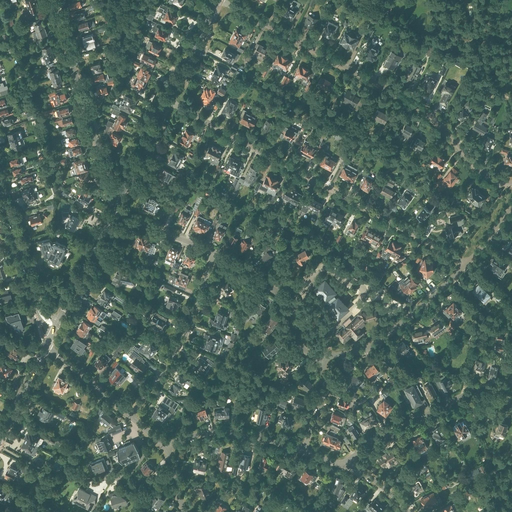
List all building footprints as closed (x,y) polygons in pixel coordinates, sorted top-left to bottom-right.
[(80,0),(71,3),(73,9),(82,6),(80,0)] [(290,0),(290,1),(283,13),(284,13),(284,15),(286,16),(288,16),(289,14),(293,17),(298,8),(298,7),(299,6),(300,4),(292,0),(290,0)] [(27,7),(29,13),(21,15),(24,22),(32,19),(31,16),(34,15),(34,12),(39,11),(37,4),(27,7)] [(86,17),(85,14),(88,13),(89,11),(100,7),(99,4),(85,8),(85,11),(84,11),(73,15),(75,20),(77,19),(77,20),(86,17)] [(160,17),(168,21),(170,20),(174,22),(175,22),(176,21),(177,18),(177,17),(177,16),(174,15),(175,14),(171,12),(170,13),(167,11),(168,7),(164,5),(161,4),(160,7),(158,11),(162,13),(160,17)] [(385,5),(382,13),(388,15),(391,7),(385,5)] [(309,15),(304,24),(313,29),(318,19),(309,15)] [(148,22),(154,26),(152,30),(157,32),(155,35),(156,35),(155,36),(165,40),(168,33),(166,32),(166,31),(162,29),(162,30),(155,26),(157,23),(145,17),(144,21),(145,22),(146,22),(147,23),(148,22)] [(78,28),(79,29),(80,30),(80,31),(91,27),(91,26),(92,26),(92,27),(95,26),(93,21),(92,18),(87,19),(87,21),(78,24),(79,27),(78,28)] [(34,21),(27,23),(28,27),(31,27),(31,29),(32,32),(36,31),(45,28),(43,22),(40,23),(39,20),(34,22),(34,21)] [(324,34),(330,37),(332,32),(334,33),(338,26),(329,21),(327,25),(328,25),(326,28),(324,31),(325,32),(324,34)] [(107,24),(97,28),(99,33),(108,29),(107,24)] [(36,31),(32,32),(36,41),(37,44),(46,41),(45,38),(44,36),(47,35),(45,28),(36,31)] [(340,42),(343,43),(342,44),(346,46),(352,36),(348,34),(350,30),(346,28),(344,32),(345,32),(340,42)] [(233,36),(243,41),(244,41),(247,35),(236,29),(233,36)] [(82,40),(83,40),(83,41),(84,43),(95,40),(93,33),(82,37),(81,37),(81,38),(81,39),(82,39),(82,40)] [(346,46),(350,48),(351,47),(353,49),(358,39),(360,35),(357,34),(355,37),(352,36),(346,46)] [(230,42),(239,47),(243,41),(233,36),(230,42)] [(85,49),(86,50),(97,46),(95,40),(84,43),(85,46),(84,47),(84,48),(85,49)] [(364,55),(368,57),(368,58),(372,60),(373,58),(374,59),(376,59),(377,57),(376,56),(375,55),(378,49),(373,47),(375,42),(375,41),(373,40),(372,41),(368,48),(367,48),(365,51),(366,52),(364,55)] [(150,46),(148,50),(158,55),(159,54),(160,54),(161,53),(160,52),(160,51),(162,47),(152,42),(150,46)] [(252,55),(249,53),(245,61),(251,64),(255,54),(263,58),(263,57),(266,58),(270,50),(257,43),(255,47),(257,48),(256,49),(255,49),(252,55)] [(40,46),(42,52),(42,51),(43,55),(52,52),(50,46),(48,47),(47,44),(40,46)] [(430,46),(426,54),(432,57),(436,50),(430,46)] [(236,60),(240,54),(236,53),(235,55),(225,50),(222,56),(227,58),(226,59),(234,63),(236,60)] [(387,59),(384,64),(395,70),(402,57),(391,51),(389,55),(387,59)] [(43,55),(45,59),(44,59),(46,64),(52,62),(52,60),(52,59),(54,58),(52,52),(43,55)] [(142,57),(140,61),(153,67),(156,59),(146,54),(147,54),(144,53),(142,57)] [(273,64),(272,66),(272,67),(278,70),(280,66),(285,57),(281,55),(281,56),(278,55),(274,64),(273,64)] [(280,66),(283,68),(283,69),(286,71),(290,61),(288,60),(288,59),(285,57),(280,66)] [(92,69),(93,72),(97,71),(97,72),(103,71),(100,63),(91,65),(92,69)] [(412,64),(405,79),(409,81),(410,78),(413,80),(416,75),(416,76),(418,72),(420,67),(412,64)] [(216,68),(214,71),(224,77),(224,76),(227,70),(218,66),(217,68),(216,68)] [(295,76),(297,77),(298,76),(301,78),(306,69),(302,67),(302,68),(299,66),(294,76),(295,76)] [(48,70),(49,73),(48,73),(48,74),(48,75),(49,79),(51,79),(60,76),(58,70),(55,71),(54,67),(48,70)] [(139,72),(137,71),(135,75),(147,81),(150,73),(148,72),(149,71),(141,67),(139,72)] [(302,83),(307,86),(303,93),(307,94),(312,82),(310,81),(310,80),(308,79),(311,73),(309,71),(309,70),(306,69),(301,78),(304,79),(302,83)] [(227,78),(224,76),(224,77),(214,71),(212,75),(213,75),(211,78),(221,83),(222,80),(225,82),(227,78)] [(94,77),(95,81),(96,81),(96,83),(105,80),(103,74),(94,76),(95,77),(94,77)] [(132,85),(133,85),(132,87),(137,90),(138,87),(140,88),(141,87),(143,88),(147,81),(135,75),(137,76),(132,85)] [(51,79),(52,82),(54,88),(60,86),(59,83),(62,82),(60,76),(51,79)] [(429,76),(424,87),(428,89),(427,90),(431,92),(437,80),(429,76)] [(321,77),(318,83),(316,82),(313,86),(316,87),(317,84),(326,89),(330,82),(321,77)] [(0,91),(8,89),(7,86),(4,87),(3,83),(0,83),(0,91)] [(445,84),(440,92),(445,95),(441,102),(445,105),(454,89),(455,87),(451,85),(450,86),(445,84)] [(108,86),(107,86),(97,89),(99,96),(100,98),(105,97),(104,95),(109,93),(108,90),(112,89),(111,86),(110,86),(109,86),(108,86)] [(203,93),(212,98),(214,99),(216,95),(214,94),(216,91),(210,88),(210,89),(207,88),(205,90),(203,93)] [(341,101),(350,106),(350,104),(355,107),(356,103),(357,104),(358,102),(358,101),(359,98),(353,95),(354,94),(347,90),(341,101)] [(50,97),(51,97),(52,100),(53,100),(55,106),(59,105),(59,103),(67,100),(65,94),(64,94),(63,92),(62,92),(62,93),(56,95),(55,92),(49,94),(50,97)] [(203,101),(203,102),(207,105),(208,104),(209,104),(210,102),(212,103),(214,99),(212,98),(203,93),(201,97),(202,97),(201,99),(203,101)] [(124,98),(124,99),(123,101),(134,107),(136,105),(135,104),(136,103),(135,103),(137,101),(125,95),(124,98)] [(337,99),(331,109),(335,111),(340,101),(337,99)] [(226,111),(228,113),(227,115),(231,117),(237,105),(235,103),(229,100),(225,107),(227,108),(226,111)] [(464,105),(466,106),(456,115),(461,121),(469,114),(468,113),(471,110),(469,109),(473,105),(469,100),(464,105)] [(121,104),(119,107),(131,113),(132,111),(132,110),(133,110),(134,107),(123,101),(121,104)] [(367,112),(374,115),(372,118),(384,124),(388,116),(377,109),(376,112),(372,109),(374,105),(372,104),(367,112)] [(0,108),(0,116),(6,115),(6,117),(14,114),(13,113),(10,114),(8,108),(7,108),(7,106),(0,108)] [(480,136),(486,139),(487,136),(484,134),(485,130),(486,131),(488,127),(486,126),(488,123),(484,120),(490,109),(485,106),(473,127),(482,133),(480,136)] [(68,107),(59,110),(56,111),(58,117),(61,116),(70,113),(68,107)] [(36,116),(34,108),(25,111),(28,119),(36,116)] [(116,118),(117,118),(116,120),(126,125),(128,121),(125,120),(127,117),(120,113),(121,112),(119,111),(114,108),(112,113),(118,116),(116,118)] [(240,117),(242,118),(240,122),(246,124),(251,113),(244,109),(240,117)] [(252,114),(251,113),(246,124),(252,127),(258,115),(253,113),(252,114)] [(13,117),(3,120),(4,126),(15,123),(13,117)] [(54,121),(54,123),(58,122),(60,127),(64,126),(65,126),(73,123),(71,117),(63,119),(62,118),(54,121)] [(115,130),(116,130),(116,128),(120,130),(121,127),(124,129),(126,125),(116,120),(115,121),(114,123),(109,120),(106,125),(106,126),(115,130)] [(267,120),(261,131),(268,134),(274,124),(267,120)] [(400,132),(408,137),(406,141),(409,143),(410,142),(415,134),(411,132),(413,128),(406,123),(402,129),(401,129),(400,132)] [(110,140),(113,141),(112,143),(117,145),(121,137),(116,134),(117,131),(116,130),(115,130),(106,126),(105,129),(109,131),(108,133),(111,135),(110,136),(112,137),(110,140)] [(280,136),(282,137),(283,137),(286,139),(291,129),(288,127),(285,126),(284,129),(283,129),(281,132),(282,133),(280,136)] [(62,135),(64,134),(65,137),(77,133),(75,127),(65,130),(61,131),(61,129),(58,130),(58,133),(62,132),(62,135)] [(286,139),(290,140),(289,141),(292,142),(294,139),(296,136),(297,136),(300,130),(296,128),(294,131),(291,129),(286,139)] [(193,136),(194,134),(186,129),(183,136),(191,140),(193,141),(195,137),(193,136)] [(19,131),(8,135),(11,142),(23,138),(21,130),(19,131)] [(486,139),(482,146),(488,149),(494,137),(495,135),(494,135),(493,135),(490,133),(487,131),(486,131),(485,130),(484,134),(487,136),(486,139)] [(411,143),(410,146),(412,147),(419,151),(420,149),(421,150),(425,142),(417,138),(419,136),(415,134),(410,142),(411,143)] [(190,142),(191,140),(183,136),(179,142),(188,147),(190,143),(190,142)] [(61,140),(63,144),(69,142),(70,147),(80,144),(78,137),(70,140),(69,138),(61,140)] [(26,146),(23,138),(11,142),(13,149),(23,146),(26,146)] [(302,148),(300,152),(305,155),(312,142),(312,141),(309,140),(308,141),(305,140),(304,143),(303,143),(302,145),(301,148),(302,148)] [(312,142),(305,155),(311,158),(313,154),(314,154),(315,151),(319,145),(312,142)] [(209,148),(205,146),(201,154),(207,158),(208,156),(209,155),(212,157),(216,148),(212,146),(210,145),(209,148)] [(75,148),(75,147),(68,149),(71,156),(74,155),(74,156),(77,155),(77,156),(81,155),(81,153),(82,153),(82,152),(82,151),(83,151),(82,150),(81,147),(80,147),(80,146),(75,148)] [(213,172),(217,174),(219,168),(221,164),(218,163),(219,160),(218,160),(222,151),(220,150),(216,148),(212,157),(210,161),(217,165),(214,171),(213,171),(213,172)] [(507,154),(505,163),(511,165),(511,156),(507,155),(508,151),(501,149),(500,152),(507,154)] [(174,155),(172,157),(181,162),(184,156),(176,151),(174,155)] [(320,165),(326,168),(330,158),(332,156),(329,154),(329,153),(325,151),(320,160),(322,161),(320,165)] [(429,162),(432,164),(432,163),(435,165),(441,156),(437,154),(437,155),(435,154),(429,162)] [(441,156),(435,165),(438,167),(437,169),(439,170),(446,160),(444,159),(444,158),(441,156)] [(171,160),(169,163),(177,168),(181,162),(172,157),(171,160)] [(224,169),(227,170),(230,171),(237,158),(234,157),(233,158),(230,157),(224,169)] [(10,160),(12,166),(17,165),(17,167),(20,166),(22,165),(22,163),(20,163),(18,158),(10,160)] [(74,168),(76,167),(86,164),(87,163),(86,161),(85,161),(85,158),(72,162),(74,168)] [(230,172),(232,173),(233,173),(234,173),(234,172),(235,172),(235,171),(237,172),(242,162),(239,161),(240,160),(237,158),(230,171),(230,172)] [(336,161),(330,158),(326,168),(331,171),(336,162),(336,161)] [(393,160),(388,169),(393,171),(398,163),(393,160)] [(87,164),(86,164),(76,167),(78,173),(88,170),(87,167),(88,167),(88,166),(87,165),(87,164)] [(342,177),(343,177),(343,178),(346,179),(352,167),(348,164),(347,167),(345,166),(340,175),(343,176),(342,177)] [(17,167),(18,168),(13,170),(15,176),(23,173),(21,167),(20,166),(17,167)] [(238,182),(238,183),(232,194),(235,195),(242,184),(243,185),(245,182),(250,184),(253,186),(258,176),(255,175),(257,170),(251,167),(246,176),(245,179),(246,180),(245,181),(240,178),(238,182)] [(349,181),(350,181),(350,180),(352,182),(357,173),(356,172),(357,169),(352,167),(346,179),(349,181)] [(158,178),(162,181),(164,178),(169,181),(173,174),(162,168),(158,175),(159,176),(158,178)] [(361,187),(363,188),(368,191),(370,186),(371,187),(374,181),(373,181),(374,178),(368,175),(370,171),(366,169),(362,176),(366,178),(364,181),(362,184),(363,184),(361,187)] [(436,183),(437,184),(435,187),(440,191),(446,183),(451,187),(457,179),(455,177),(456,176),(454,175),(457,172),(453,169),(442,183),(439,180),(438,180),(436,183)] [(81,181),(91,178),(89,172),(79,175),(81,181)] [(24,175),(25,177),(21,178),(23,184),(34,181),(31,173),(24,175)] [(437,177),(438,178),(435,182),(436,183),(438,180),(439,180),(443,175),(440,173),(437,177)] [(262,184),(261,186),(268,189),(273,178),(273,176),(271,176),(270,176),(269,176),(267,175),(266,177),(266,176),(262,184)] [(385,186),(381,192),(391,197),(393,198),(396,192),(394,191),(391,189),(392,187),(396,181),(387,176),(384,182),(385,183),(384,185),(385,186)] [(270,197),(270,198),(269,201),(274,204),(277,196),(274,195),(277,191),(275,190),(279,183),(278,182),(279,181),(277,180),(276,178),(275,177),(274,178),(273,178),(268,189),(267,191),(272,194),(270,197)] [(24,195),(24,196),(34,193),(34,192),(32,186),(21,190),(22,192),(21,193),(22,194),(24,195)] [(59,186),(52,188),(54,194),(59,194),(60,191),(59,186)] [(80,191),(82,192),(91,197),(91,196),(90,196),(93,191),(83,186),(80,191)] [(283,194),(282,197),(283,200),(288,203),(289,200),(294,190),(288,187),(284,195),(283,194)] [(474,189),(471,187),(465,196),(472,201),(479,193),(479,192),(475,188),(474,189)] [(296,203),(301,194),(294,190),(289,200),(296,203)] [(401,199),(398,203),(402,206),(403,207),(404,208),(405,208),(406,207),(406,206),(407,204),(411,198),(413,195),(407,190),(406,192),(405,193),(402,198),(400,199),(401,199)] [(27,201),(27,202),(28,203),(29,204),(34,203),(35,201),(34,200),(39,199),(39,192),(37,192),(34,193),(24,196),(24,197),(26,202),(27,201)] [(78,199),(80,200),(79,202),(84,204),(85,203),(87,204),(89,200),(90,201),(92,197),(91,197),(82,192),(78,199)] [(475,206),(476,207),(477,207),(478,206),(479,207),(485,198),(479,193),(472,201),(475,204),(475,205),(475,206)] [(146,210),(147,209),(153,212),(156,206),(157,207),(159,202),(155,200),(152,198),(151,199),(150,198),(148,202),(146,201),(145,204),(143,203),(142,206),(144,207),(143,209),(146,210)] [(306,200),(303,206),(301,210),(306,213),(309,208),(312,209),(316,201),(311,198),(309,202),(306,200)] [(312,209),(315,211),(313,215),(318,218),(319,215),(323,209),(320,208),(322,204),(316,201),(312,209)] [(176,212),(179,206),(171,203),(169,209),(176,212)] [(430,212),(424,207),(423,208),(421,206),(418,209),(420,211),(416,216),(417,217),(420,219),(423,221),(426,217),(426,218),(429,215),(428,215),(430,212)] [(182,214),(181,213),(179,216),(180,217),(178,222),(185,225),(186,223),(188,219),(190,216),(192,211),(186,209),(184,213),(183,212),(182,214)] [(328,218),(333,221),(337,212),(332,209),(330,213),(327,212),(324,217),(327,219),(328,218)] [(40,216),(40,215),(30,218),(33,227),(37,226),(36,224),(42,222),(41,218),(43,217),(44,216),(46,218),(49,215),(45,212),(42,215),(42,214),(42,215),(40,216)] [(69,212),(63,212),(63,217),(66,216),(69,217),(65,225),(66,225),(67,225),(67,226),(74,230),(76,225),(80,227),(83,221),(79,219),(72,215),(72,216),(70,215),(70,214),(69,214),(69,213),(69,212)] [(333,221),(331,224),(336,226),(338,226),(338,225),(341,226),(344,221),(341,219),(343,215),(337,212),(333,221)] [(193,227),(195,228),(195,229),(199,231),(205,219),(199,216),(197,219),(196,221),(195,221),(194,225),(193,227)] [(450,237),(452,236),(453,237),(455,237),(456,236),(456,235),(458,235),(457,232),(460,231),(459,227),(462,226),(462,227),(463,226),(466,225),(464,218),(461,219),(460,216),(451,218),(452,222),(454,222),(455,225),(448,227),(448,229),(446,230),(447,235),(450,234),(450,237)] [(199,231),(203,233),(203,232),(205,233),(210,225),(211,222),(205,219),(199,231)] [(353,222),(348,230),(347,231),(355,235),(356,233),(356,232),(357,231),(356,230),(358,226),(358,227),(360,224),(356,222),(355,223),(353,222)] [(215,238),(217,238),(217,240),(218,241),(219,240),(220,240),(222,236),(223,236),(225,233),(224,232),(225,231),(217,227),(216,230),(214,235),(214,236),(216,237),(215,238)] [(227,244),(229,245),(230,245),(233,247),(234,245),(236,241),(238,238),(241,232),(242,230),(236,227),(235,229),(232,227),(229,234),(231,235),(226,243),(227,243),(227,244)] [(61,232),(52,228),(49,232),(59,237),(61,232)] [(364,232),(361,237),(360,240),(368,245),(374,233),(368,229),(366,233),(364,232)] [(368,245),(371,247),(371,246),(376,249),(381,241),(379,240),(381,236),(374,233),(368,245)] [(251,243),(254,239),(247,235),(243,242),(242,241),(240,244),(241,244),(239,247),(246,251),(251,243)] [(141,237),(137,248),(138,248),(142,250),(142,249),(143,249),(144,249),(144,250),(147,251),(146,253),(151,255),(154,248),(155,244),(151,242),(151,241),(141,237)] [(44,259),(51,262),(50,263),(57,267),(58,265),(60,266),(62,261),(61,260),(64,254),(65,255),(69,247),(55,241),(50,243),(49,238),(37,242),(39,249),(40,249),(41,253),(42,252),(44,258),(44,259)] [(382,252),(383,253),(382,255),(385,257),(386,254),(390,256),(396,244),(393,242),(393,243),(390,241),(386,249),(384,248),(382,252)] [(271,261),(270,260),(276,251),(270,248),(271,247),(267,244),(264,249),(266,251),(260,259),(263,262),(268,266),(271,261)] [(395,256),(397,257),(396,259),(400,262),(406,257),(399,253),(402,248),(400,247),(400,246),(396,244),(390,256),(390,255),(394,257),(395,256)] [(166,257),(166,259),(169,261),(170,259),(174,260),(175,261),(177,258),(176,257),(177,253),(176,253),(177,250),(174,248),(173,248),(172,247),(171,247),(170,247),(166,257)] [(286,251),(289,257),(294,254),(300,264),(305,262),(304,260),(309,257),(305,249),(299,253),(298,251),(294,253),(291,248),(286,251)] [(183,261),(190,266),(192,267),(194,263),(193,262),(196,258),(192,255),(191,256),(190,255),(189,255),(188,256),(187,255),(183,260),(184,260),(183,261)] [(490,261),(491,261),(491,262),(490,263),(493,264),(490,269),(496,273),(495,274),(501,279),(505,273),(504,271),(507,267),(503,264),(504,262),(499,259),(498,261),(494,258),(493,259),(493,258),(492,258),(491,259),(490,260),(490,261)] [(424,260),(422,259),(417,269),(435,266),(435,264),(434,263),(432,263),(425,259),(424,260)] [(347,260),(345,264),(354,269),(356,265),(347,260)] [(436,269),(435,266),(417,269),(425,277),(426,275),(427,277),(434,271),(434,270),(436,269)] [(119,286),(120,286),(122,282),(134,284),(134,280),(135,280),(136,280),(136,279),(136,278),(136,277),(135,277),(130,276),(130,274),(118,268),(117,272),(116,272),(114,278),(112,282),(116,284),(117,285),(117,286),(118,286),(119,286)] [(177,277),(177,278),(187,282),(187,281),(188,281),(188,280),(189,277),(187,276),(188,275),(181,272),(178,278),(177,277)] [(405,280),(413,289),(416,287),(416,286),(418,284),(414,280),(411,276),(408,278),(408,277),(405,280)] [(176,280),(175,284),(185,288),(186,285),(187,285),(187,283),(187,282),(177,278),(176,280)] [(336,292),(333,288),(335,285),(324,278),(322,281),(323,281),(314,289),(325,302),(326,301),(329,304),(327,306),(338,319),(349,309),(338,297),(337,297),(334,294),(336,292)] [(395,286),(398,289),(401,286),(407,293),(409,291),(410,292),(413,289),(405,280),(403,278),(398,283),(396,280),(389,286),(392,289),(395,286)] [(222,294),(223,296),(225,295),(226,295),(230,293),(231,293),(230,292),(233,290),(231,287),(231,286),(229,282),(225,284),(225,283),(220,286),(220,287),(219,288),(218,288),(219,290),(220,290),(221,292),(222,294)] [(475,292),(481,298),(481,299),(485,303),(491,298),(489,296),(491,293),(484,287),(483,288),(481,286),(477,283),(471,289),(474,292),(475,292)] [(113,295),(105,289),(101,295),(110,301),(112,298),(114,299),(117,295),(114,293),(113,295)] [(0,298),(1,301),(0,301),(1,302),(12,299),(10,293),(8,294),(7,290),(0,291),(0,298)] [(101,295),(97,301),(108,308),(110,306),(108,305),(109,304),(108,304),(110,301),(101,295)] [(168,301),(166,306),(175,310),(177,304),(180,305),(181,300),(170,296),(168,301)] [(253,304),(248,311),(257,318),(259,315),(266,307),(260,302),(257,306),(253,304)] [(443,311),(449,317),(451,315),(454,318),(458,314),(459,316),(463,312),(454,302),(449,306),(447,307),(446,308),(445,309),(444,310),(443,311)] [(147,303),(142,312),(145,314),(148,309),(150,311),(153,306),(147,303)] [(90,310),(101,318),(102,317),(103,319),(107,313),(94,305),(92,307),(90,310)] [(219,312),(218,312),(216,318),(226,321),(228,315),(230,316),(232,312),(234,314),(236,312),(233,309),(227,307),(225,314),(221,313),(221,311),(220,311),(219,312)] [(89,313),(87,316),(99,324),(101,321),(103,319),(102,317),(101,318),(90,310),(88,313),(89,313)] [(336,333),(337,334),(336,334),(344,343),(353,335),(355,338),(362,332),(360,329),(367,322),(378,319),(376,311),(373,312),(373,313),(367,315),(363,311),(361,311),(351,320),(349,317),(341,325),(344,327),(342,329),(339,331),(338,331),(337,332),(336,333)] [(11,314),(5,316),(7,321),(9,322),(20,318),(18,312),(11,315),(11,314)] [(156,329),(157,327),(161,329),(162,327),(164,329),(167,324),(165,323),(167,319),(156,312),(154,316),(154,315),(149,324),(156,329)] [(271,317),(264,326),(261,330),(268,335),(278,322),(271,317)] [(9,322),(11,323),(10,325),(20,332),(21,330),(22,330),(23,330),(22,329),(23,327),(20,319),(21,319),(20,318),(9,322)] [(222,327),(224,328),(225,328),(226,328),(226,326),(227,327),(227,325),(225,325),(226,321),(216,318),(215,320),(211,319),(210,323),(222,327)] [(94,327),(83,320),(79,326),(88,331),(90,328),(92,329),(94,327)] [(451,320),(447,323),(453,330),(454,330),(456,328),(456,327),(451,320)] [(425,329),(412,332),(414,341),(415,344),(424,342),(423,339),(427,338),(426,333),(430,332),(432,335),(442,328),(438,322),(428,329),(429,329),(425,330),(425,329)] [(100,328),(106,332),(105,332),(112,336),(113,334),(111,332),(108,329),(102,325),(100,328)] [(76,331),(84,337),(87,338),(89,336),(88,336),(90,332),(88,331),(79,326),(76,331)] [(448,331),(452,337),(456,334),(451,328),(448,331)] [(205,333),(204,337),(208,339),(208,342),(220,346),(222,346),(225,337),(216,334),(215,337),(205,333)] [(498,344),(497,344),(496,349),(507,350),(507,346),(505,346),(505,345),(504,345),(504,340),(502,339),(503,335),(498,334),(497,339),(498,340),(498,344)] [(79,351),(82,353),(83,354),(84,353),(86,351),(85,351),(86,350),(84,349),(85,348),(87,345),(77,338),(71,346),(75,348),(79,351)] [(143,344),(154,353),(156,351),(156,350),(158,348),(147,340),(144,345),(143,344)] [(398,351),(400,354),(402,353),(405,356),(410,352),(407,349),(409,347),(407,344),(406,345),(403,341),(396,347),(399,351),(398,351)] [(206,347),(205,349),(209,350),(210,349),(213,350),(213,352),(218,353),(220,348),(220,346),(208,342),(206,347)] [(140,351),(142,353),(143,352),(150,358),(152,355),(152,356),(154,353),(143,344),(139,349),(133,344),(131,347),(139,353),(140,351)] [(273,347),(274,347),(271,344),(261,352),(267,359),(271,356),(272,355),(277,351),(275,348),(274,348),(273,347)] [(16,358),(17,358),(19,355),(18,355),(19,352),(16,350),(16,349),(8,345),(3,353),(12,357),(12,358),(15,359),(16,358)] [(133,351),(129,356),(134,360),(130,365),(140,373),(146,365),(143,363),(144,361),(142,359),(143,358),(139,355),(133,351)] [(98,368),(98,369),(99,369),(100,369),(101,369),(101,368),(103,366),(104,367),(107,363),(107,362),(108,361),(109,362),(111,359),(106,354),(105,356),(102,354),(101,355),(98,359),(95,363),(96,364),(96,365),(98,367),(97,368),(98,368)] [(386,364),(387,366),(386,367),(389,370),(392,367),(393,366),(396,362),(392,358),(391,359),(386,354),(383,357),(384,358),(381,361),(385,365),(386,364)] [(204,370),(208,364),(211,366),(214,362),(208,358),(206,361),(199,357),(191,369),(200,375),(201,374),(204,376),(207,372),(204,370)] [(476,360),(473,359),(471,358),(470,363),(475,365),(473,372),(477,373),(482,375),(486,362),(476,359),(476,360)] [(282,360),(281,362),(279,360),(276,364),(278,366),(278,367),(282,369),(279,373),(284,377),(280,381),(285,385),(291,376),(287,374),(293,365),(291,364),(292,363),(287,360),(285,359),(284,359),(282,360)] [(489,364),(491,366),(487,378),(494,380),(494,379),(497,379),(497,373),(496,373),(498,367),(494,366),(494,360),(492,359),(489,364)] [(0,375),(1,376),(0,377),(5,380),(6,377),(11,369),(0,363),(0,375)] [(369,367),(376,375),(378,373),(380,375),(384,371),(381,369),(379,370),(373,364),(369,367)] [(115,382),(119,386),(126,378),(124,376),(125,375),(116,367),(112,372),(113,373),(111,375),(112,376),(110,379),(115,383),(115,382)] [(365,371),(371,378),(370,379),(372,382),(376,379),(374,377),(376,375),(369,367),(365,371)] [(413,375),(416,383),(422,380),(418,373),(413,375)] [(175,379),(176,380),(175,381),(183,386),(184,385),(184,386),(185,386),(186,384),(186,383),(185,383),(186,382),(189,385),(191,382),(179,374),(175,379)] [(350,378),(356,385),(358,387),(363,383),(355,374),(350,378)] [(297,384),(298,382),(299,382),(307,390),(312,384),(304,376),(302,378),(299,375),(293,381),(297,384)] [(452,384),(450,379),(447,381),(444,375),(439,378),(435,380),(438,387),(442,385),(445,390),(446,390),(446,391),(450,389),(449,388),(451,387),(450,386),(451,386),(450,385),(452,384)] [(54,387),(56,388),(54,390),(59,393),(60,391),(63,392),(68,381),(59,376),(54,387)] [(352,400),(354,401),(355,401),(356,399),(357,400),(358,396),(355,395),(356,391),(355,389),(354,388),(356,385),(350,378),(345,383),(347,385),(345,387),(348,389),(350,387),(353,391),(350,397),(352,398),(352,400)] [(424,386),(427,392),(426,393),(429,398),(436,394),(431,382),(424,386)] [(172,386),(171,386),(169,390),(177,395),(181,389),(174,384),(172,386)] [(422,395),(422,396),(423,395),(417,384),(417,385),(418,387),(415,389),(413,386),(412,386),(406,389),(414,405),(421,401),(419,396),(422,395)] [(386,393),(383,389),(379,392),(384,399),(390,393),(388,391),(386,393)] [(293,395),(290,403),(302,407),(305,400),(293,395)] [(275,403),(278,404),(285,407),(285,406),(286,406),(287,402),(276,398),(276,399),(271,397),(270,399),(275,401),(275,403)] [(159,405),(152,415),(156,417),(156,418),(159,420),(160,420),(161,419),(162,419),(164,416),(166,417),(167,418),(170,420),(176,411),(174,410),(178,404),(174,401),(170,399),(166,405),(170,407),(168,411),(159,405)] [(346,408),(347,405),(350,405),(351,401),(348,400),(348,401),(343,399),(343,401),(339,400),(339,401),(338,402),(338,403),(338,405),(340,406),(339,409),(344,410),(345,408),(346,408)] [(378,410),(382,413),(381,413),(384,415),(385,415),(386,415),(392,407),(391,406),(391,405),(389,404),(388,404),(389,401),(385,399),(383,403),(382,402),(379,406),(380,406),(378,410)] [(221,407),(222,418),(223,418),(224,418),(225,418),(225,417),(229,417),(229,415),(230,415),(230,411),(229,411),(229,407),(226,407),(225,401),(221,402),(221,407)] [(76,402),(73,408),(78,411),(81,405),(76,402)] [(278,404),(278,405),(276,409),(283,412),(285,409),(284,409),(285,407),(278,404)] [(203,405),(194,408),(195,410),(198,419),(200,418),(201,420),(205,418),(204,417),(208,415),(205,407),(204,407),(203,405)] [(273,407),(262,405),(262,408),(257,407),(255,413),(258,414),(256,422),(265,424),(266,418),(267,418),(268,414),(267,414),(267,412),(271,413),(273,407)] [(44,420),(47,421),(50,422),(55,413),(43,407),(42,411),(40,410),(38,413),(40,414),(38,416),(41,418),(40,420),(43,422),(44,420)] [(55,413),(58,415),(57,416),(65,420),(65,418),(66,419),(67,417),(67,416),(56,411),(55,413)] [(110,426),(111,428),(107,430),(109,434),(113,432),(122,429),(120,425),(117,426),(111,421),(113,419),(104,411),(99,417),(108,425),(110,426)] [(372,414),(370,412),(364,416),(365,418),(365,419),(370,427),(374,425),(376,425),(377,422),(375,421),(374,419),(375,419),(372,414)] [(334,413),(331,420),(343,425),(346,418),(334,413)] [(282,414),(280,419),(284,421),(282,426),(286,428),(287,425),(291,427),(294,421),(292,420),(293,419),(282,414)] [(349,424),(351,426),(347,428),(354,438),(360,434),(352,422),(354,421),(350,416),(346,423),(349,425),(349,424)] [(359,421),(364,428),(363,431),(366,431),(367,429),(370,427),(365,419),(362,420),(362,419),(359,421)] [(467,434),(466,432),(469,430),(467,428),(467,427),(465,423),(464,423),(463,421),(460,422),(459,421),(455,424),(456,425),(453,427),(455,430),(453,431),(457,436),(458,436),(458,437),(461,435),(462,436),(467,434)] [(496,435),(495,435),(495,436),(499,438),(500,435),(504,437),(508,425),(499,422),(498,426),(496,425),(495,429),(496,429),(495,434),(496,434),(496,435)] [(321,443),(325,445),(325,444),(329,446),(329,444),(331,445),(338,428),(332,425),(331,428),(334,430),(333,431),(332,430),(330,431),(329,434),(327,433),(326,437),(325,437),(323,441),(322,441),(321,443)] [(435,440),(436,439),(438,443),(446,438),(439,426),(434,429),(436,433),(433,435),(434,436),(433,436),(435,440)] [(334,447),(337,448),(336,449),(339,450),(340,448),(339,447),(341,444),(339,443),(341,440),(337,439),(338,438),(335,436),(337,431),(339,432),(341,429),(338,428),(331,445),(334,446),(334,447)] [(25,438),(26,438),(25,440),(39,447),(43,440),(41,438),(40,439),(36,437),(37,436),(32,433),(31,434),(29,433),(28,435),(27,434),(25,438)] [(424,441),(422,436),(413,440),(420,453),(427,449),(425,447),(428,446),(426,441),(424,441)] [(99,438),(95,440),(97,443),(101,452),(104,451),(112,448),(112,447),(111,447),(107,438),(108,438),(108,437),(100,440),(99,438)] [(26,451),(30,453),(30,454),(34,456),(39,447),(25,440),(22,446),(26,449),(25,451),(26,452),(26,451)] [(125,446),(117,449),(119,455),(118,455),(120,459),(124,464),(140,457),(139,451),(137,447),(134,442),(131,443),(130,441),(124,443),(125,446)] [(379,460),(381,463),(382,463),(384,466),(388,464),(389,466),(394,463),(393,461),(396,458),(396,457),(396,456),(394,453),(393,454),(392,451),(387,454),(386,453),(383,455),(384,456),(379,459),(379,460)] [(218,469),(219,470),(218,472),(221,472),(221,470),(225,471),(229,453),(222,452),(218,469)] [(250,456),(243,455),(240,467),(247,469),(250,456)] [(259,467),(262,468),(261,471),(265,473),(269,463),(268,463),(270,460),(264,457),(262,460),(261,460),(258,466),(259,467)] [(101,471),(108,468),(104,458),(91,463),(91,464),(92,464),(94,468),(93,468),(93,469),(94,469),(96,472),(100,470),(101,471)] [(199,461),(196,460),(193,473),(198,474),(198,472),(204,473),(206,465),(207,462),(203,461),(202,460),(201,460),(199,461)] [(148,465),(146,463),(141,468),(148,475),(153,470),(151,468),(152,467),(152,466),(152,465),(150,464),(149,464),(148,465)] [(291,480),(293,477),(298,469),(290,464),(289,466),(284,463),(280,469),(285,471),(285,472),(285,473),(284,475),(291,480)] [(5,477),(8,479),(9,477),(14,479),(15,476),(16,476),(17,474),(18,475),(20,472),(18,471),(18,470),(10,466),(8,471),(7,471),(5,475),(6,475),(5,477)] [(474,470),(469,473),(471,477),(481,472),(484,470),(482,466),(474,470)] [(300,477),(305,480),(303,482),(307,484),(311,478),(315,481),(317,477),(311,473),(311,472),(308,470),(307,471),(305,469),(304,470),(304,471),(303,472),(302,474),(301,476),(300,477)] [(331,488),(330,491),(338,493),(339,494),(339,495),(342,497),(345,491),(340,488),(341,487),(342,484),(342,483),(343,480),(336,478),(334,484),(333,484),(331,488)] [(441,478),(436,481),(439,486),(444,484),(441,478)] [(412,491),(415,495),(416,496),(418,495),(419,494),(418,493),(419,493),(421,492),(422,491),(422,490),(424,490),(419,481),(418,481),(416,482),(416,483),(416,484),(410,487),(409,489),(410,491),(412,491)] [(255,486),(250,483),(247,489),(253,492),(255,486)] [(196,489),(198,493),(200,492),(202,498),(211,495),(209,489),(208,489),(206,484),(197,488),(197,489),(196,489)] [(341,502),(344,504),(345,503),(349,505),(350,505),(351,505),(352,502),(354,498),(358,500),(361,496),(362,496),(365,492),(356,487),(349,499),(345,496),(341,502)] [(86,491),(79,488),(73,500),(92,511),(95,504),(93,503),(96,497),(90,493),(89,496),(86,495),(87,494),(85,493),(86,491)] [(0,500),(1,501),(1,500),(2,500),(5,502),(10,492),(6,490),(3,489),(2,490),(0,489),(0,500)] [(470,490),(462,494),(464,499),(473,494),(470,490)] [(115,493),(110,494),(114,507),(118,509),(119,507),(120,507),(120,506),(120,505),(122,506),(128,504),(126,498),(124,497),(121,498),(119,497),(118,494),(115,493)] [(288,493),(286,497),(293,501),(295,497),(288,493)] [(434,493),(421,499),(425,507),(427,506),(428,507),(435,504),(434,502),(438,500),(434,493)] [(148,505),(146,503),(142,511),(144,511),(146,511),(150,506),(153,508),(155,506),(158,508),(164,499),(159,496),(158,497),(156,497),(154,496),(148,505)] [(370,505),(369,503),(363,509),(366,511),(371,511),(372,511),(380,504),(375,499),(370,505)] [(215,511),(225,511),(227,508),(222,506),(222,504),(218,501),(215,506),(218,508),(215,511)] [(455,511),(454,509),(458,507),(456,502),(441,510),(441,511),(455,511)]
